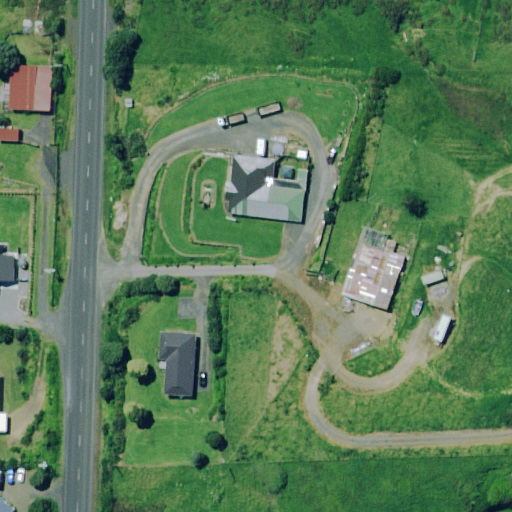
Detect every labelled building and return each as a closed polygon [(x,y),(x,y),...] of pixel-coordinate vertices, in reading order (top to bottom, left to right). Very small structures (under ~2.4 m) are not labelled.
[(54,67),(14,65),(11,109),(52,111),(54,67)] [(22,129),(0,127),(0,140),(22,141),(22,129)] [(311,150),(298,149),(297,158),(310,160),(311,150)] [(236,156),(233,182),(228,181),(226,202),(231,203),(229,213),(301,221),(304,191),(273,187),(276,161),(236,156)] [(366,227),(343,294),(388,310),(406,257),(386,250),(391,235),(366,227)] [(193,396),(196,335),(161,334),(160,360),(168,360),(166,395),(193,396)] [(12,511),(14,510),(0,498),(0,511),(12,511)]
